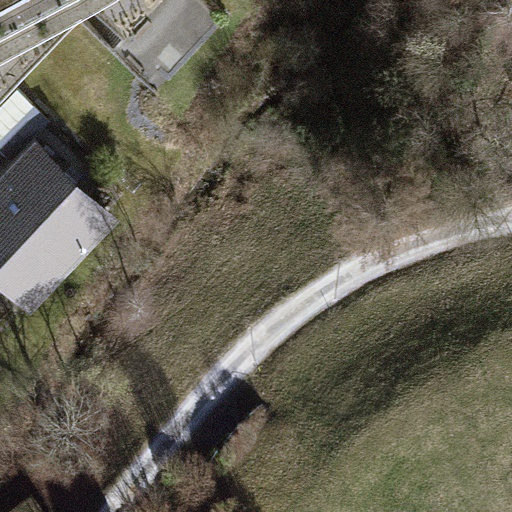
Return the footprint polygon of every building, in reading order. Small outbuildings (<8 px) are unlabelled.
[(0,0),(0,49),(95,0),(0,0)] [(511,60),(502,83),(511,87),(511,60)] [(120,213),(37,132),(0,169),(0,289),(10,299),(21,288),(34,300),(120,213)] [(0,304),(0,327),(12,316),(0,304)] [(40,511),(33,503),(21,511),(40,511)]
